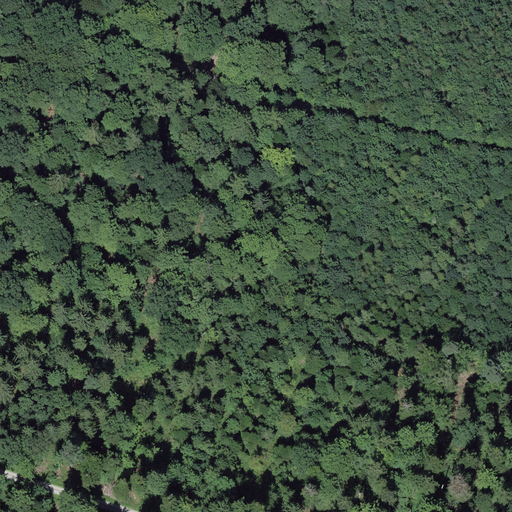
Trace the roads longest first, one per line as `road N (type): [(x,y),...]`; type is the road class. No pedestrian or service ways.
road 1 (track): [(0,2),(287,101),(511,155)]
road 2 (track): [(126,511),(0,473)]
